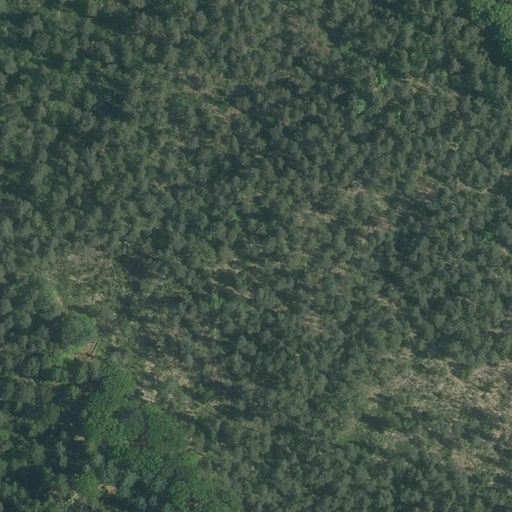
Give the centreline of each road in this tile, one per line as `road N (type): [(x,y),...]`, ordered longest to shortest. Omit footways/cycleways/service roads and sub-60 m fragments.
road 1 (track): [(184,511),(161,485),(91,439),(0,351)]
road 2 (track): [(511,436),(506,430),(410,511)]
